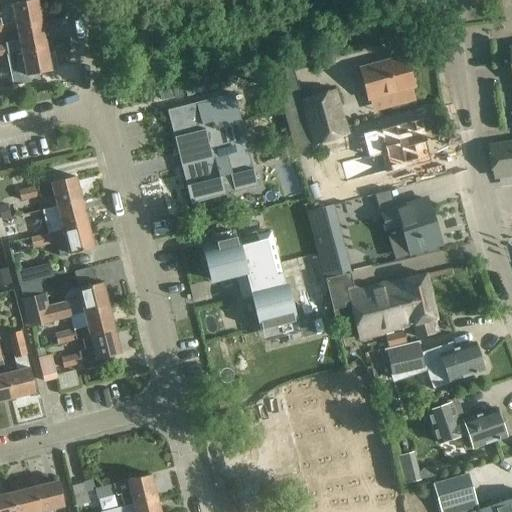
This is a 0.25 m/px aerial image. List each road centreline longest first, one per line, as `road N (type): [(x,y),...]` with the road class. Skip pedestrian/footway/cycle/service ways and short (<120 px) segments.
road 1 (residential): [(176,402),(100,102)]
road 2 (residential): [(511,297),(471,165),(440,0)]
road 3 (residential): [(0,448),(176,402)]
